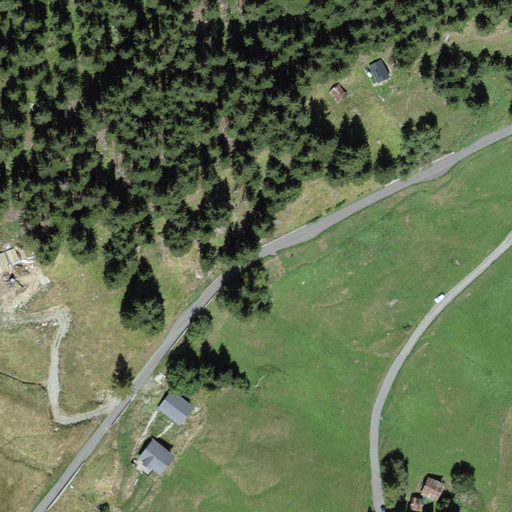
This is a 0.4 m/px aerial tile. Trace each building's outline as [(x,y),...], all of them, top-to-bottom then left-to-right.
[(370,72),(375,83),(386,77),(381,67),(370,72)] [(335,102),(345,97),(339,86),(329,91),(335,102)] [(11,252),(2,256),(6,264),(15,260),(11,252)] [(181,423),(195,403),(173,387),(159,407),(181,423)] [(152,438),(139,460),(163,474),(176,452),(152,438)] [(435,505),(442,488),(427,482),(420,499),(435,505)] [(420,511),(422,503),(411,501),(409,511),(420,511)]
